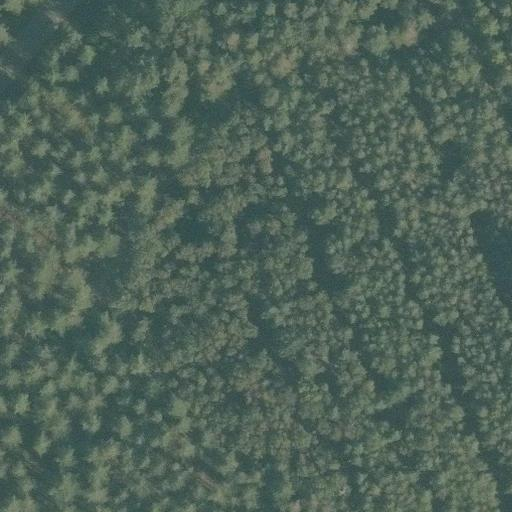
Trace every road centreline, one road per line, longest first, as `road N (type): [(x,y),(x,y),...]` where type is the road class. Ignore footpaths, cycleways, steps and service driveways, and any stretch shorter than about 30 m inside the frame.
road 1 (track): [(454,28),(217,102),(130,226),(92,300)]
road 2 (track): [(443,0),(511,149)]
